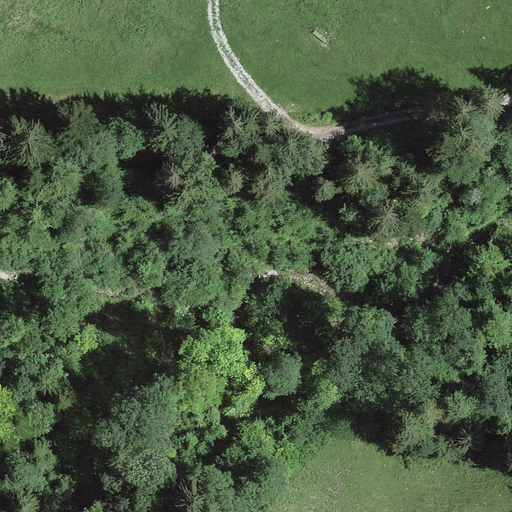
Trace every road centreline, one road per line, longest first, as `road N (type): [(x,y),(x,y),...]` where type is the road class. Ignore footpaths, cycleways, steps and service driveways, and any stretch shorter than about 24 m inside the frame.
road 1 (track): [(511,97),(310,134),(249,86),(216,31),(212,0)]
road 2 (track): [(0,166),(253,151),(310,134)]
